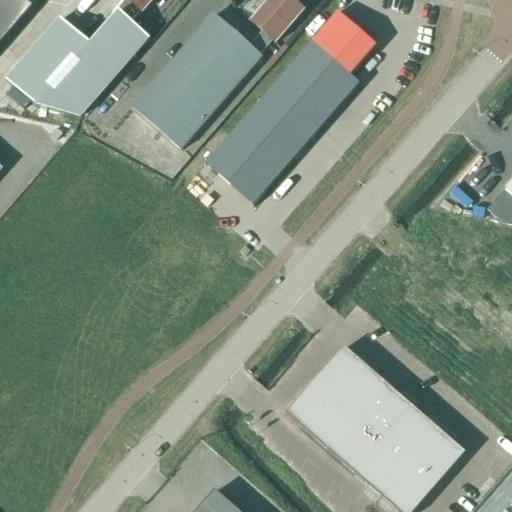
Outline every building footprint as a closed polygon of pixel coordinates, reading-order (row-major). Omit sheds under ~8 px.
[(0,0),(0,46),(40,0),(0,0)] [(36,109),(80,120),(149,41),(131,25),(141,13),(142,14),(154,0),(126,0),(112,17),(115,19),(90,47),(60,21),(6,83),(36,109)] [(293,4),(297,1),(295,0),(273,0),(252,25),(262,34),(249,48),(213,17),(132,110),(181,153),(262,59),(260,57),(272,43),(275,45),(303,13),(293,4)] [(337,14),(205,167),(206,166),(253,208),(253,209),(360,86),(359,86),(350,79),(375,49),(337,16),(338,15),(337,14)] [(395,511),(416,511),(466,456),(344,350),(286,417),(395,511)] [(236,511),(215,493),(198,511),(236,511)] [(511,511),(511,500),(501,511),(511,511)]
